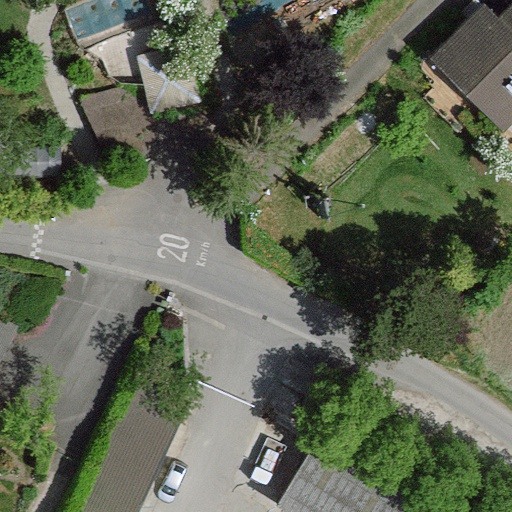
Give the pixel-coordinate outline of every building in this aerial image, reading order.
[(474,26),(440,59),(486,110),(511,86),(511,16),(503,26),(496,20),(483,33),(474,26)] [(212,124),(207,103),(200,76),(141,84),(80,95),(100,150),(212,124)] [(176,430),(191,397),(138,373),(94,472),(146,495),(176,430)] [(291,482),(280,501),(297,511),(454,511),(322,432),(291,482)] [(138,511),(146,495),(94,472),(77,510),(82,511),(138,511)]
